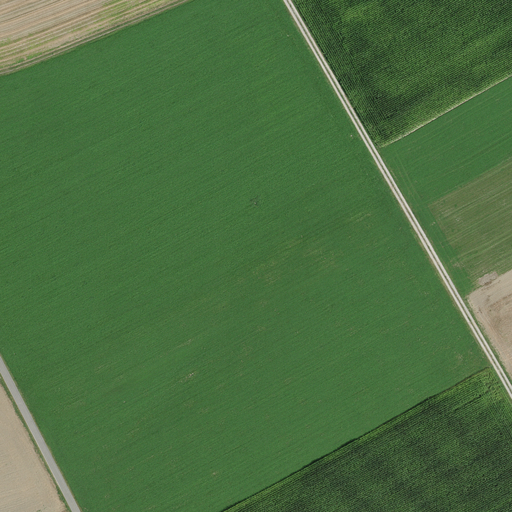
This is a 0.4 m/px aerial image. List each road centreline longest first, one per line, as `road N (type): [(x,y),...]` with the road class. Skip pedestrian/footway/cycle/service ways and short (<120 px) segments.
road 1 (track): [(285,0),(511,394)]
road 2 (track): [(180,0),(0,73)]
